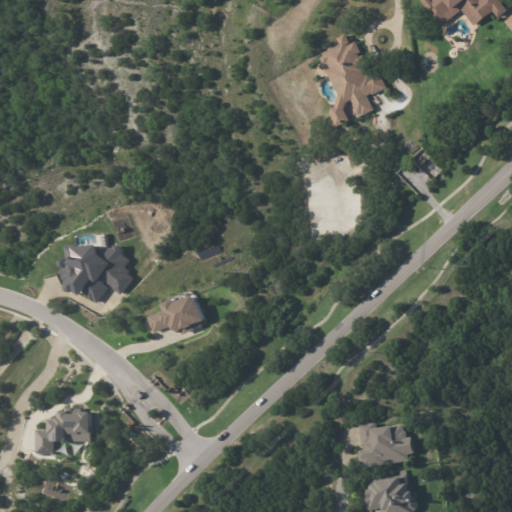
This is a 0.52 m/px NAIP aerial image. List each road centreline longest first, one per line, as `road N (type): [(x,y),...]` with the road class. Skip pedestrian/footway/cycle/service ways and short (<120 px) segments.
road 1 (tertiary): [(158,511),(511,171)]
road 2 (residential): [(0,296),(56,321),(105,358),(212,458)]
road 3 (residential): [(64,327),(20,402),(0,456)]
